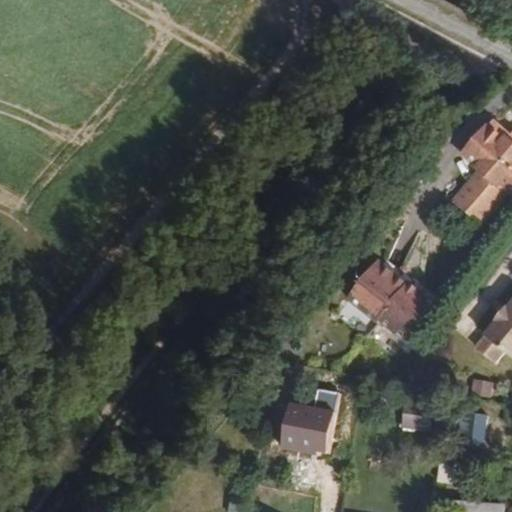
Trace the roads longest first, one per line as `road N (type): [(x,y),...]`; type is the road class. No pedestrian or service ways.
road 1 (track): [(358,0),(313,36),(106,271),(37,257),(0,217)]
road 2 (track): [(106,271),(0,449)]
